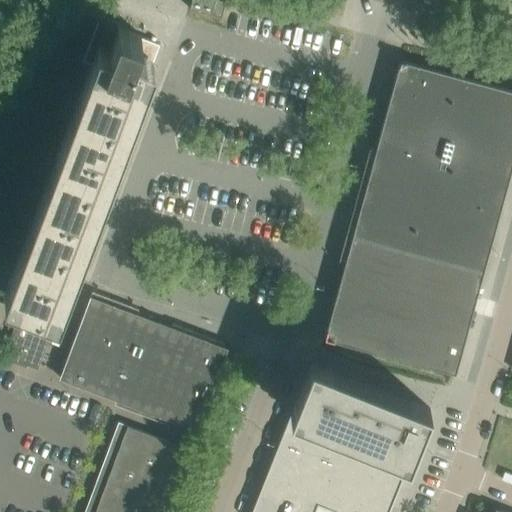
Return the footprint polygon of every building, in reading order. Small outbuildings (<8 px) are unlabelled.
[(225,1),(221,0),(191,0),(189,8),(221,17),(221,15),(225,1)] [(23,302),(49,311),(53,313),(147,63),(151,65),(159,44),(141,37),(141,35),(118,27),(120,21),(100,14),(83,60),(93,64),(6,295),(23,302)] [(482,272),(511,163),(511,89),(424,66),(415,63),(400,59),(358,214),(357,219),(369,240),(374,242),(374,243),(375,243),(482,272)] [(455,372),(482,272),(375,243),(348,343),(455,372)] [(90,297),(60,376),(60,377),(61,377),(61,376),(72,380),(71,381),(72,382),(72,381),(83,385),(83,386),(84,385),(94,389),(94,390),(95,390),(95,389),(106,393),(105,394),(106,394),(106,393),(117,397),(116,398),(117,398),(118,397),(128,401),(128,402),(128,403),(129,401),(140,405),(139,407),(140,407),(140,406),(151,410),(150,411),(151,411),(151,410),(162,414),(162,415),(163,414),(173,418),(173,419),(173,420),(174,418),(185,422),(184,424),(185,424),(185,423),(196,426),(195,428),(196,428),(205,405),(227,348),(226,348),(226,347),(225,348),(215,344),(215,343),(214,344),(203,340),(204,339),(203,338),(203,340),(192,336),(193,334),(192,334),(192,335),(181,331),(181,330),(180,331),(170,327),(170,326),(169,326),(169,327),(158,323),(159,322),(158,321),(158,322),(147,318),(148,318),(147,317),(147,318),(136,314),(136,313),(135,314),(124,310),(125,309),(124,309),(124,310),(113,306),(114,305),(113,305),(113,306),(102,302),(102,301),(102,300),(101,302),(91,298),(91,296),(90,297)] [(0,328),(9,304),(1,301),(0,300),(0,328)] [(49,311),(23,302),(3,356),(16,361),(16,360),(37,368),(51,331),(50,331),(54,321),(47,319),(49,311)] [(311,360),(250,511),(315,511),(317,506),(331,511),(388,511),(430,408),(311,360)] [(127,424),(112,465),(174,487),(189,448),(189,447),(127,424)] [(112,465),(105,485),(166,508),(174,487),(112,465)] [(99,504),(98,505),(99,506),(116,511),(164,511),(166,508),(105,485),(106,486),(99,505),(99,504)]
